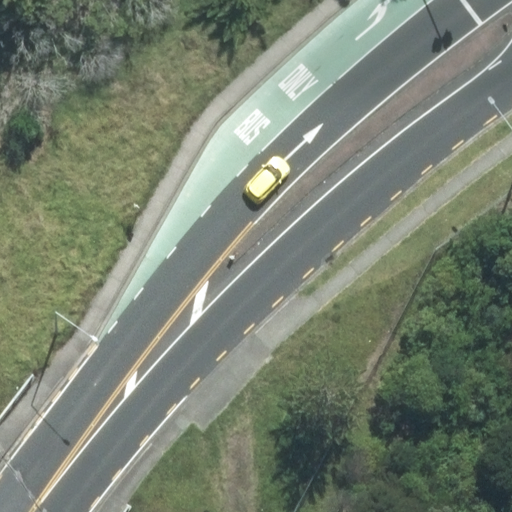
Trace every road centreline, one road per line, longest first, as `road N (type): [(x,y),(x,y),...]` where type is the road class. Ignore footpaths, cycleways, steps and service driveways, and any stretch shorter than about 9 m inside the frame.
road 1 (secondary): [(511,17),(418,89),(241,255),(125,391),(37,511)]
road 2 (track): [(194,307),(230,409),(244,511)]
